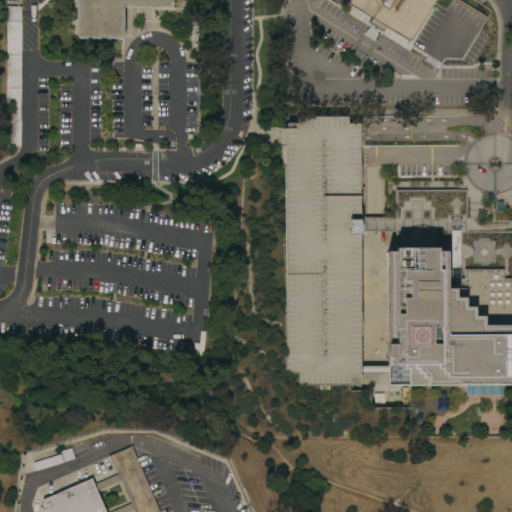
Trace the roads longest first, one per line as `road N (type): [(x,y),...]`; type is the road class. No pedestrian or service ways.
road 1 (residential): [(0,311),(18,300),(25,283),(36,192),(45,180),(85,162),(179,159),(219,140),(233,96),(232,0)]
road 2 (residential): [(297,0),(309,88),(507,88),(511,14),(503,0)]
